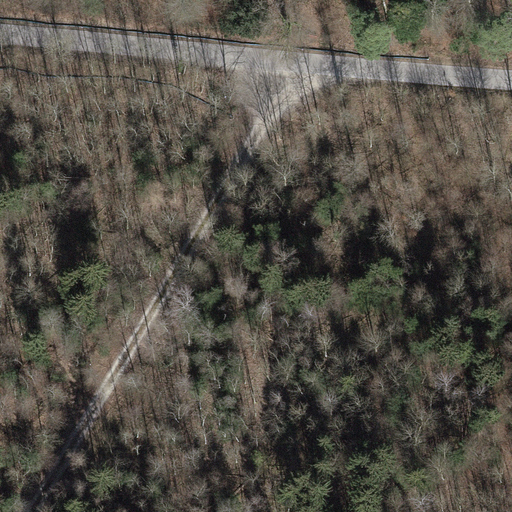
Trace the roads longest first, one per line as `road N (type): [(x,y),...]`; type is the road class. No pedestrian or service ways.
road 1 (track): [(28,511),(294,71)]
road 2 (unclassified): [(511,85),(0,46)]
